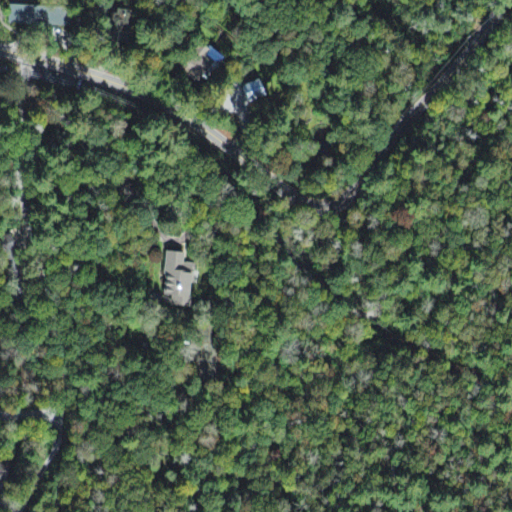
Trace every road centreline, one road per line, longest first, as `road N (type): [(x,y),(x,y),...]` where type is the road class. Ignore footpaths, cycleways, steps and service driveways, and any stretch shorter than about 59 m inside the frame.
road 1 (residential): [(509,0),(354,195),(319,211),(132,89),(0,50)]
road 2 (residential): [(511,227),(432,253),(385,309),(359,312),(317,284),(132,89)]
road 3 (residential): [(21,511),(57,447),(66,383),(22,173),(30,57)]
